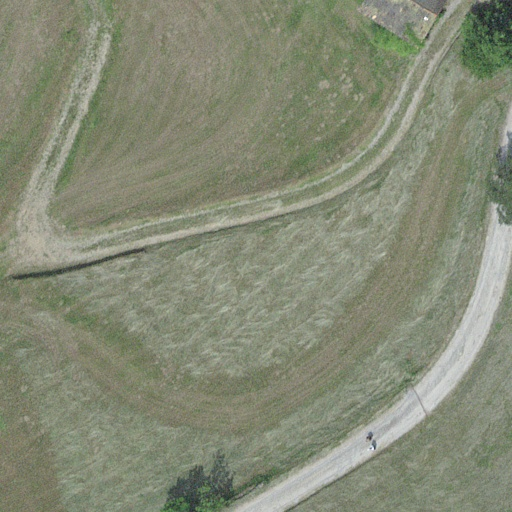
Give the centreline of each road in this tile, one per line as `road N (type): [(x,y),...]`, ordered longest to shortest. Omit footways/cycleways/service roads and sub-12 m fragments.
road 1 (track): [(469,0),(366,161),(320,191),(88,246),(53,241),(34,222),(100,22)]
road 2 (track): [(511,185),(492,291),(457,359),(413,411),(245,511)]
